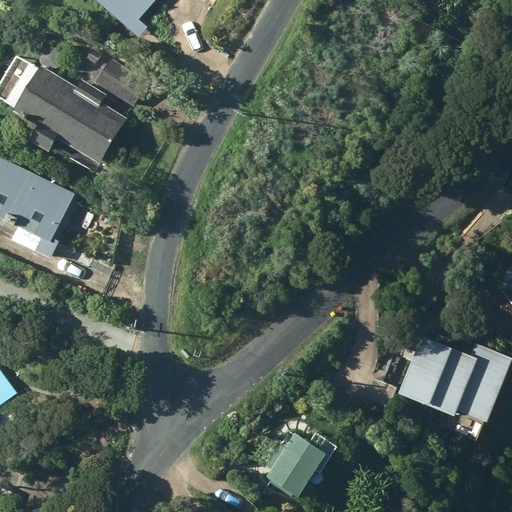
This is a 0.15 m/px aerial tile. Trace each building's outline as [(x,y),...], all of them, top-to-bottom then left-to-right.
[(48,0),(59,9),(66,0),(88,0),(140,47),(149,32),(139,27),(155,0),(48,0)] [(100,55),(93,50),(87,58),(95,64),(100,55)] [(110,60),(95,83),(136,110),(152,86),(110,60)] [(98,164),(127,119),(100,103),(105,96),(80,80),(75,88),(41,67),(39,71),(29,65),(5,103),(15,109),(13,113),(37,128),(29,142),(47,153),(56,138),(98,164)] [(0,219),(50,243),(73,195),(0,160),(0,219)] [(0,390),(20,376),(0,350),(0,324),(0,323),(0,390)] [(422,349),(397,401),(482,442),(511,379),(511,365),(481,351),(471,373),(422,349)] [(301,483),(328,442),(297,422),(289,435),(267,420),(253,442),(275,456),(270,463),(301,483)]
